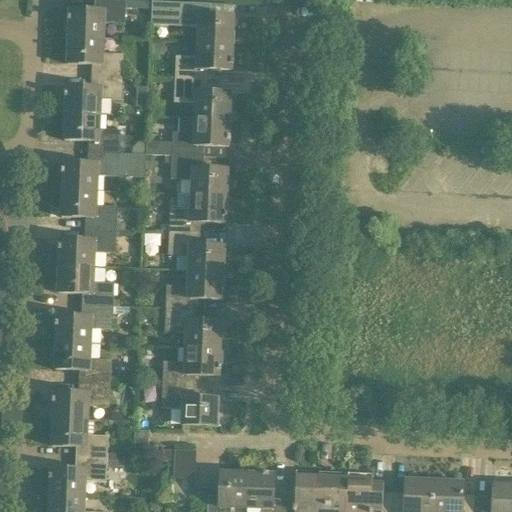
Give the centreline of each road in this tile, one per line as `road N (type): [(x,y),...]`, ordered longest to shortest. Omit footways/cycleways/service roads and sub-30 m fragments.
road 1 (residential): [(511,452),(293,435),(269,412),(285,18)]
road 2 (residential): [(32,29),(29,125),(18,143),(0,143)]
